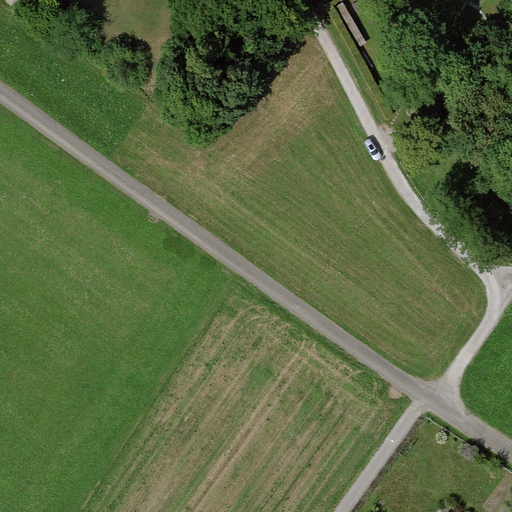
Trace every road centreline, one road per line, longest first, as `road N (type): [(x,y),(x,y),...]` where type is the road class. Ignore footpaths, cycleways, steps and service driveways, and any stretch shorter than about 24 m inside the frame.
road 1 (residential): [(511,453),(0,91)]
road 2 (track): [(500,282),(493,320),(448,387),(426,399)]
